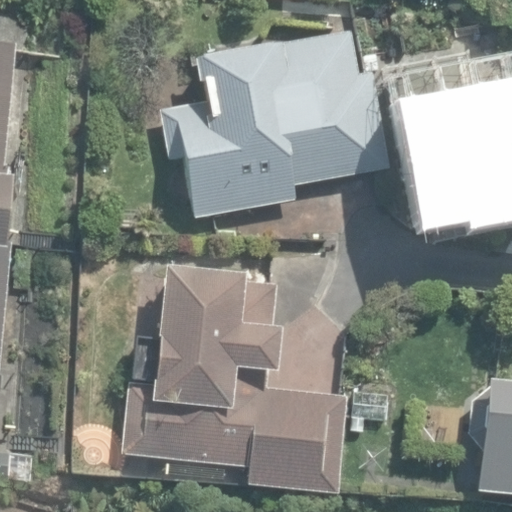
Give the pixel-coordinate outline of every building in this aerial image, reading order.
[(184,160),(193,218),(294,202),(291,188),(388,172),(372,74),(357,77),(349,33),(209,56),(207,48),(184,52),(187,69),(198,68),(204,105),(161,112),(169,162),(184,160)] [(0,248),(8,249),(15,178),(2,176),(15,45),(0,43),(0,248)] [(489,197),(511,207),(511,108),(461,116),(452,60),(403,68),(405,82),(388,85),(398,145),(417,142),(424,185),(448,181),(450,195),(488,189),(489,197)] [(0,340),(8,249),(0,248),(0,340)] [(244,486),(335,495),(344,398),(263,390),(265,371),(276,372),(280,328),(269,327),(273,287),(247,284),(248,276),(166,268),(154,385),(128,383),(121,456),(246,469),(244,486)] [(474,494),(511,497),(511,383),(484,381),(474,494)] [(348,418),(382,419),(384,397),(349,395),(348,418)] [(0,481),(33,484),(34,459),(0,456),(0,481)]
